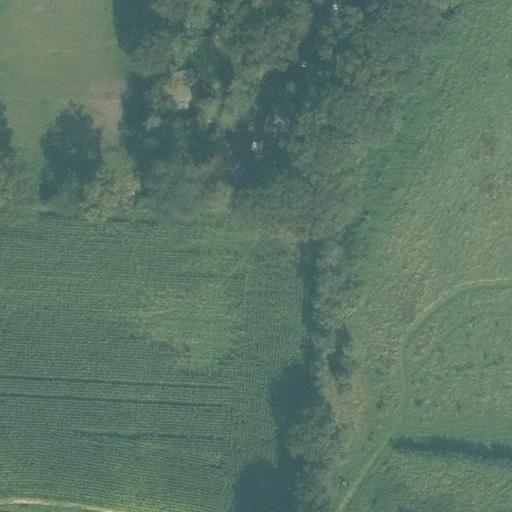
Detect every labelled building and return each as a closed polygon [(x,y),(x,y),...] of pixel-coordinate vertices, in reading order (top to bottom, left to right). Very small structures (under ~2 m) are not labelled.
[(336,24),(343,0),(329,0),(323,20),(336,24)] [(313,100),(343,108),(353,74),(314,63),(309,81),(318,84),(313,100)] [(193,85),(189,70),(170,75),(173,89),(166,90),(170,105),(190,100),(186,87),(193,85)] [(263,169),(290,178),(309,123),(290,116),(280,144),(272,142),(263,169)] [(303,148),(318,153),(323,139),(317,137),(319,132),(310,129),(303,148)]
